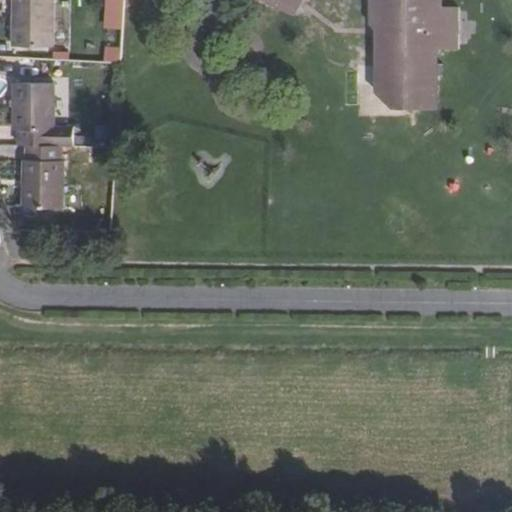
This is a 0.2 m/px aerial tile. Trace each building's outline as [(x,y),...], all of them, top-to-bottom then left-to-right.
[(51,46),(52,0),(13,0),(12,45),(51,46)] [(107,0),(105,28),(125,29),(126,0),(107,0)] [(303,0),(276,0),(298,11),(303,0)] [(459,49),(460,3),(442,3),(441,0),(372,0),(372,22),(379,28),(379,48),(408,49),(407,86),(420,86),(421,94),(432,94),(433,87),(438,87),(438,76),(445,75),(445,64),(438,64),(439,49),(459,49)] [(408,49),(379,48),(379,65),(379,85),(394,106),(437,105),(438,87),(433,87),(432,94),(421,94),(420,86),(407,86),(408,49)] [(379,85),(379,65),(360,65),(359,84),(379,85)] [(78,146),(79,131),(53,131),(54,84),(15,83),(13,130),(19,130),(18,145),(26,145),(63,146),(78,146)] [(62,159),(63,146),(26,145),(26,159),(24,158),(23,206),(65,207),(66,159),(62,159)]
